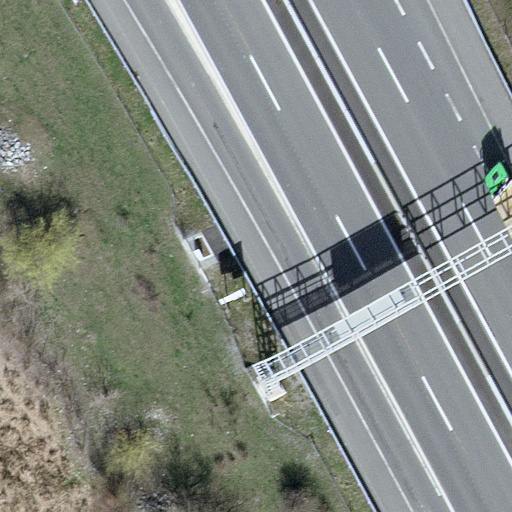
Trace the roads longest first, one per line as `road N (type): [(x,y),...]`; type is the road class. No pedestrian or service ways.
road 1 (motorway): [(221,0),(496,511)]
road 2 (motorway): [(511,290),(355,0)]
